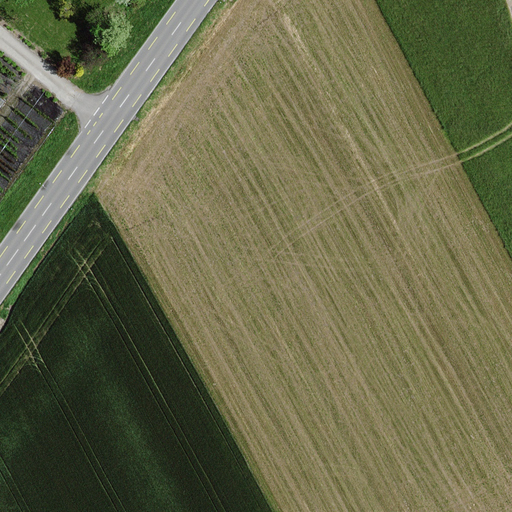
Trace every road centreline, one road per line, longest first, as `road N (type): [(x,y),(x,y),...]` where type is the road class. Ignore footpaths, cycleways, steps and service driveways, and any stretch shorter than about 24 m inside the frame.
road 1 (secondary): [(196,0),(0,276)]
road 2 (track): [(0,39),(110,118)]
